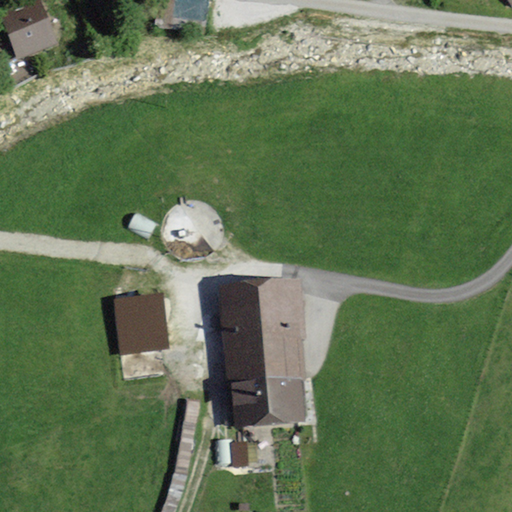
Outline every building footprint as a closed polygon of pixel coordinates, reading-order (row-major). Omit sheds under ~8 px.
[(17,0),(0,7),(0,22),(17,63),(56,46),(36,0),(17,0)] [(209,30),(209,0),(169,0),(169,29),(209,30)] [(228,442),(307,435),(295,287),(216,293),(228,442)] [(118,363),(163,358),(157,299),(112,303),(118,363)] [(221,468),(250,467),(249,442),(219,444),(221,468)]
